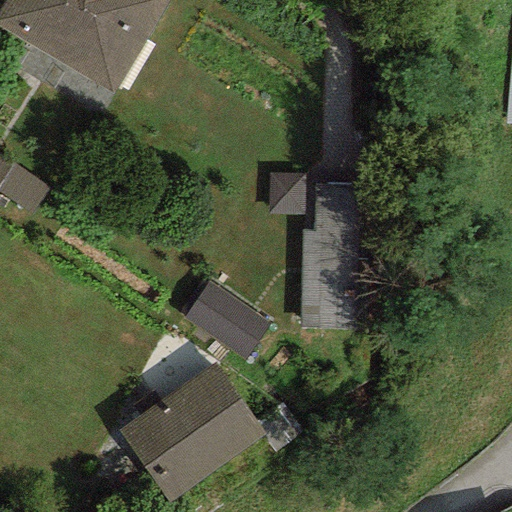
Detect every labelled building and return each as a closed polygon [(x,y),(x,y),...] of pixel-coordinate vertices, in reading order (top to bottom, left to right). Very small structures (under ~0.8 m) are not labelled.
[(5,0),(0,10),(0,30),(113,97),(170,0),(5,0)] [(511,13),(503,126),(511,126),(511,13)] [(302,176),(267,176),(267,217),(302,217),(302,176)] [(312,234),(299,234),(298,332),(356,332),(357,188),(312,188),(312,234)] [(245,363),(269,327),(208,286),(183,321),(245,363)] [(212,365),(116,433),(168,505),(264,438),(212,365)]
